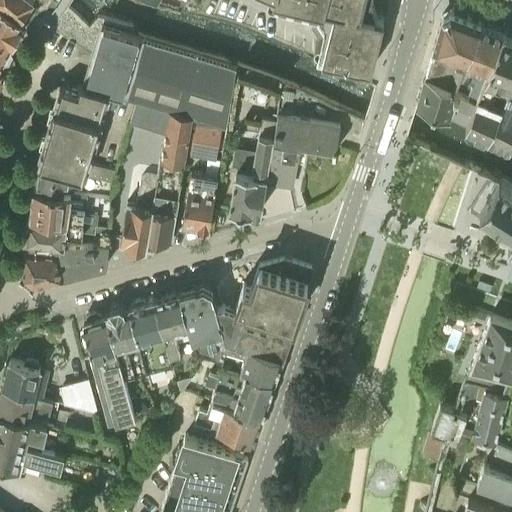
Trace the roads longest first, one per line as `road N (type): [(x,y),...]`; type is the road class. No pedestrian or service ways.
road 1 (residential): [(18,305),(272,233),(341,244)]
road 2 (residential): [(18,305),(4,268),(4,219),(26,101),(56,33)]
road 3 (secondary): [(252,511),(341,244)]
road 4 (secondary): [(341,244),(415,0)]
